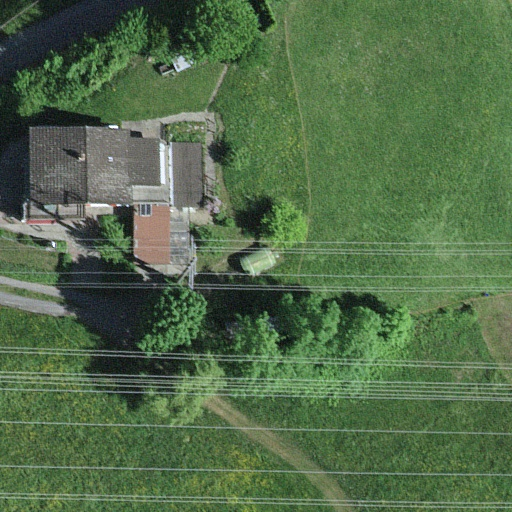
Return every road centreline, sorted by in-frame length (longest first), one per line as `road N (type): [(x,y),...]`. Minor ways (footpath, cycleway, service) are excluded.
road 1 (unclassified): [(0,60),(136,0)]
road 2 (track): [(0,288),(116,324)]
